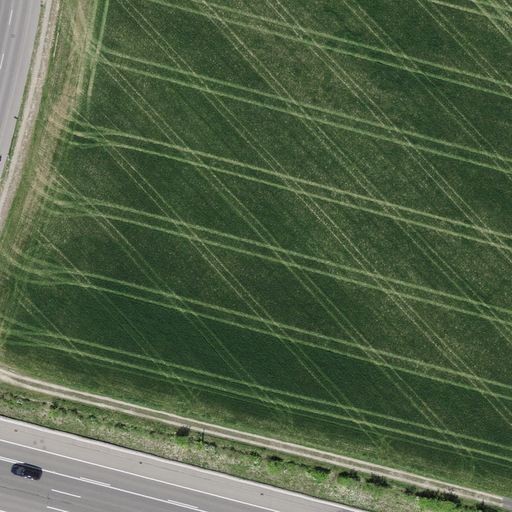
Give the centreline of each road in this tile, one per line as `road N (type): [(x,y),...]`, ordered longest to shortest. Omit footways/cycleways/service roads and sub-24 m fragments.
road 1 (track): [(511,504),(0,372)]
road 2 (track): [(0,217),(53,0)]
